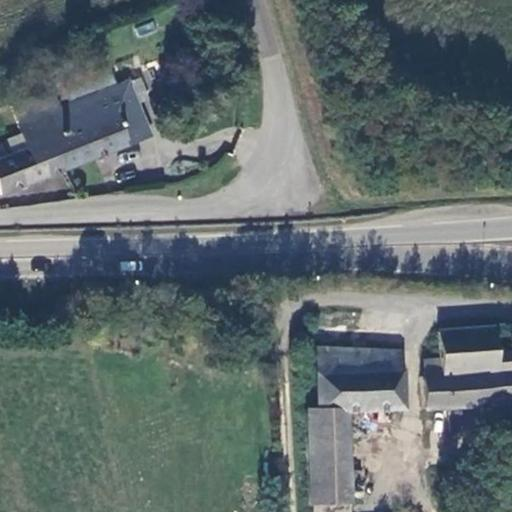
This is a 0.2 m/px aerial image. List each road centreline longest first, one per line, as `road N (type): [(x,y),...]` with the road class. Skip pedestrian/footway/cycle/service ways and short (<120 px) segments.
road 1 (residential): [(255,0),(280,115),(277,143),(248,190),(201,213),(0,219)]
road 2 (primary): [(0,261),(385,246)]
road 3 (track): [(423,309),(314,305),(296,314),(287,333),(291,511)]
road 4 (track): [(375,511),(415,456),(423,309)]
road 5 (primary): [(385,246),(511,265)]
road 6 (primary): [(511,229),(385,246)]
